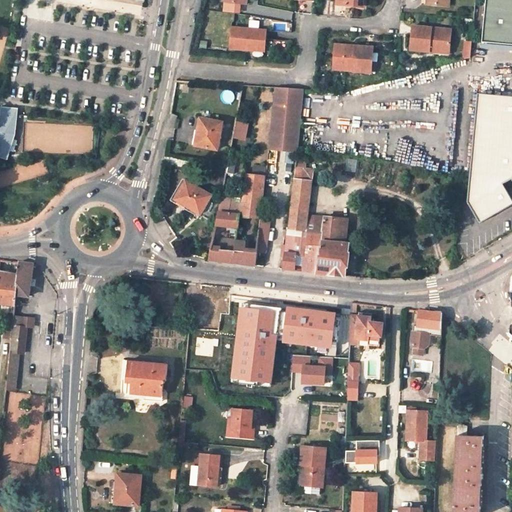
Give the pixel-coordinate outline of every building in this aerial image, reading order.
[(511,46),(511,0),(485,0),(481,44),(511,46)] [(448,53),(451,30),(412,26),(410,50),(448,53)] [(264,52),(265,30),(232,28),(230,48),(264,52)] [(466,41),(464,58),(471,59),(473,42),(466,41)] [(374,48),(336,45),(333,64),(342,64),(341,69),(353,70),(354,71),(371,72),(371,71),(372,63),(374,48)] [(303,89),(275,87),(269,149),(296,152),(303,89)] [(511,97),(474,96),(465,203),(475,224),(492,216),(509,207),(499,187),(507,182),(511,181),(511,97)] [(18,108),(0,106),(0,107),(0,157),(7,160),(15,135),(18,108)] [(195,145),(217,150),(223,123),(200,118),(195,145)] [(236,123),(234,137),(244,139),(247,125),(236,123)] [(230,159),(227,173),(233,174),(236,161),(230,159)] [(313,169),(305,168),(295,167),(293,179),(312,181),(313,169)] [(242,200),(240,217),(261,218),(262,210),(266,177),(246,175),(242,200)] [(308,215),(312,181),(293,179),(288,230),(307,232),(308,215)] [(212,196),(186,180),(175,199),(200,215),(212,196)] [(222,198),(216,225),(238,227),(240,217),(242,200),(222,198)] [(261,220),(270,221),(271,211),(262,210),(261,218),(261,220)] [(320,234),(316,273),(331,275),(346,276),(349,243),(346,243),(348,219),(308,215),(307,232),(320,234)] [(266,254),(270,221),(261,220),(257,252),(266,254)] [(307,232),(306,237),(287,235),(283,269),(316,273),(320,234),(307,232)] [(234,262),(237,241),(221,239),(220,246),(212,245),(209,259),(221,260),(234,262)] [(256,265),(257,252),(245,251),(246,240),(237,239),(237,241),(234,262),(244,264),(256,265)] [(18,273),(16,295),(29,296),(33,264),(19,262),(18,267),(18,273)] [(18,273),(12,272),(0,270),(0,303),(15,305),(16,295),(18,273)] [(229,286),(201,284),(198,330),(210,331),(217,331),(219,314),(223,315),(224,312),(226,312),(229,287),(229,286)] [(226,312),(224,312),(223,315),(221,351),(247,352),(250,290),(229,287),(226,312)] [(276,298),(313,303),(314,298),(276,294),(276,298)] [(419,311),(418,326),(417,331),(411,331),(411,343),(413,346),(412,353),(422,354),(422,348),(428,344),(429,335),(430,323),(440,324),(441,314),(441,312),(436,312),(427,312),(419,311)] [(358,316),(358,318),(350,317),(349,343),(377,346),(377,341),(380,341),(382,324),(371,323),(371,318),(358,316)] [(16,327),(13,353),(19,354),(24,354),(27,328),(22,328),(23,318),(13,317),(12,327),(16,327)] [(33,319),(23,318),(22,328),(27,328),(32,329),(33,319)] [(440,324),(430,323),(429,335),(440,336),(440,324)] [(219,371),(247,373),(276,375),(278,354),(265,353),(247,352),(221,351),(219,371)] [(11,389),(16,390),(19,354),(13,353),(10,353),(6,389),(11,389)] [(332,357),(293,355),(292,371),(303,372),(302,383),(324,384),(325,374),(331,374),(332,357)] [(348,383),(358,384),(359,359),(349,358),(348,383)] [(166,380),(168,364),(128,361),(127,372),(133,372),(132,383),(131,393),(144,394),(145,391),(163,392),(164,380),(166,380)] [(358,401),(358,384),(348,383),(347,400),(358,401)] [(232,418),(232,426),(235,427),(234,436),(254,439),(255,428),(251,428),(252,420),(252,411),(233,409),(232,418)] [(436,460),(436,440),(425,440),(426,411),(406,410),(405,439),(420,440),(419,459),(436,460)] [(467,425),(458,424),(454,511),(480,511),(483,436),(466,435),(467,425)] [(347,450),(347,462),(375,464),(375,457),(378,457),(378,442),(358,441),(357,451),(347,450)] [(303,447),(301,465),(305,465),(303,485),(305,486),(305,493),(321,494),(322,487),(323,487),(326,449),(303,447)] [(217,486),(219,457),(201,455),(198,484),(217,486)] [(141,476),(118,474),(117,490),(121,491),(119,504),(139,506),(141,476)] [(377,511),(378,496),(358,495),(357,511),(377,511)]
